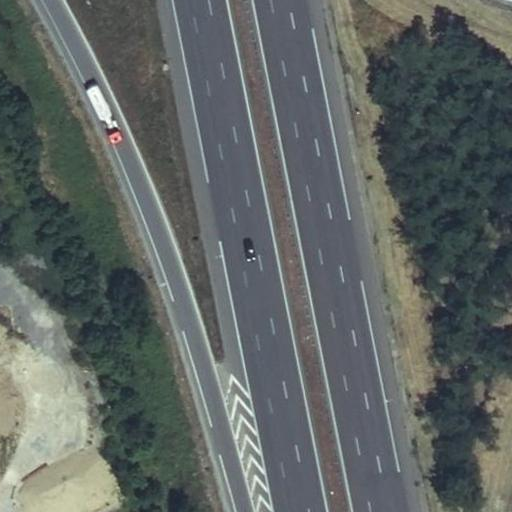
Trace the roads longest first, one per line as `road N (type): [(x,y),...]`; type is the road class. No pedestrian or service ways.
road 1 (motorway): [(46,0),(97,82),(183,291),(242,511)]
road 2 (motorway): [(381,511),(279,0)]
road 3 (motorway): [(202,0),(302,511)]
